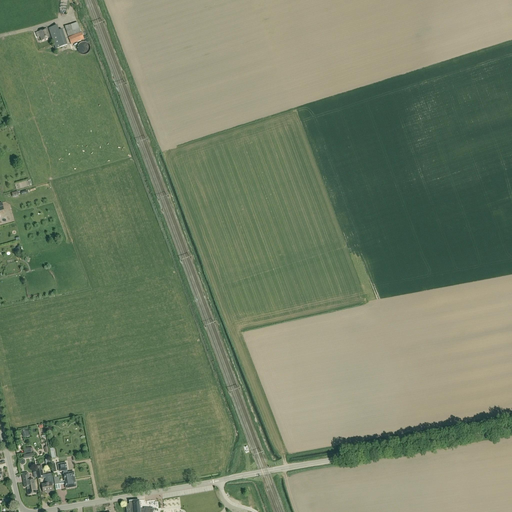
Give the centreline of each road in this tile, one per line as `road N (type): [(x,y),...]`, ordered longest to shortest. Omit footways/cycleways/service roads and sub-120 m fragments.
road 1 (residential): [(511,449),(325,482),(287,468)]
road 2 (unclassified): [(37,511),(213,481)]
